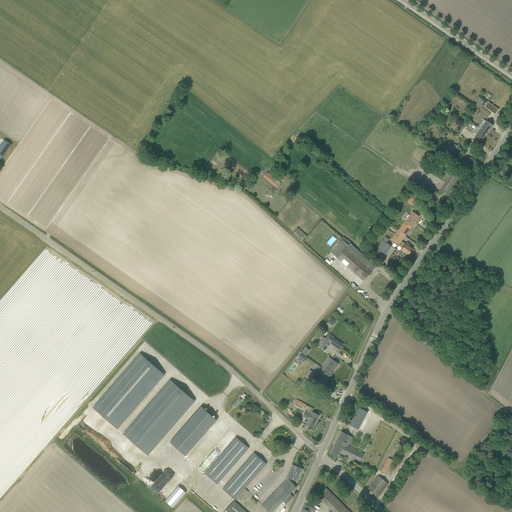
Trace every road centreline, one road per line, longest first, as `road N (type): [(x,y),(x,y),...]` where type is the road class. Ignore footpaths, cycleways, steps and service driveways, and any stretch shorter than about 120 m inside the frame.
road 1 (unclassified): [(320,453),(226,365),(0,207)]
road 2 (tertiary): [(320,453),(400,290),(511,130)]
road 3 (track): [(511,414),(389,311)]
road 4 (unclassified): [(511,79),(401,0)]
